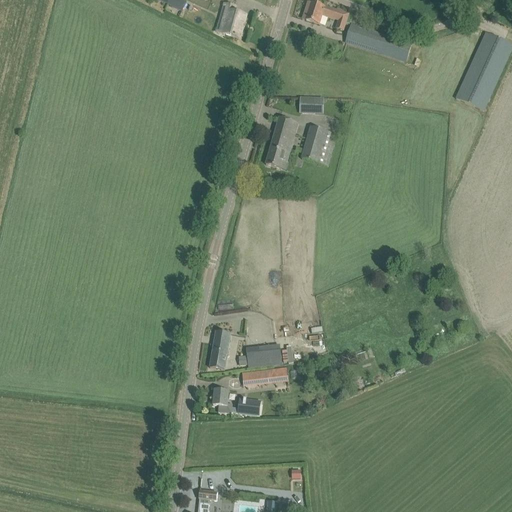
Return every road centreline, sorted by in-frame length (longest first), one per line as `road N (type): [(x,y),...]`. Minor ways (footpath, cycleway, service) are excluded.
road 1 (unclassified): [(171,511),(212,261),(286,0)]
road 2 (unclassified): [(337,0),(416,29),(457,21),(491,0)]
